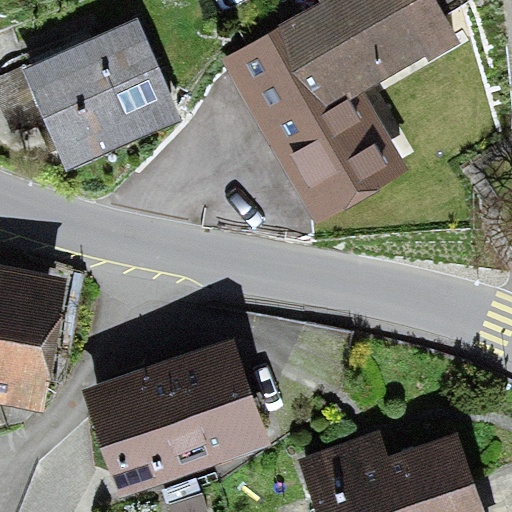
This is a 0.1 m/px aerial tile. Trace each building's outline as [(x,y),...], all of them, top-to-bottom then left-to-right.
[(452,35),(440,13),(462,0),(332,0),(302,18),(291,0),(277,0),(236,24),(250,48),(239,54),(255,83),(258,81),(326,204),(389,168),(342,82),(388,55),(395,68),(452,35)] [(137,28),(32,74),(69,158),(106,141),(100,128),(168,98),(137,28)] [(0,372),(32,379),(47,296),(0,287),(0,372)] [(226,352),(97,395),(124,475),(254,430),(226,352)] [(481,511),(456,437),(364,469),(356,445),(306,462),(323,511),(481,511)]
